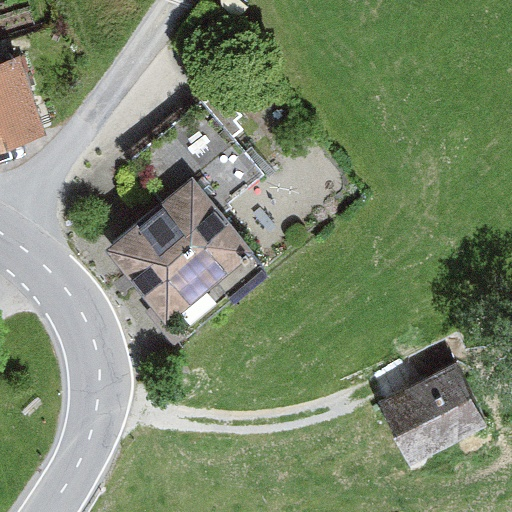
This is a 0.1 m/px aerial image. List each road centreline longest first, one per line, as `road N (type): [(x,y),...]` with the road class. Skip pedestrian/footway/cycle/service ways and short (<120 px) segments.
road 1 (tertiary): [(49,511),(83,455),(100,397),(98,350),(76,301),(41,262),(0,234)]
road 2 (track): [(9,238),(167,15)]
